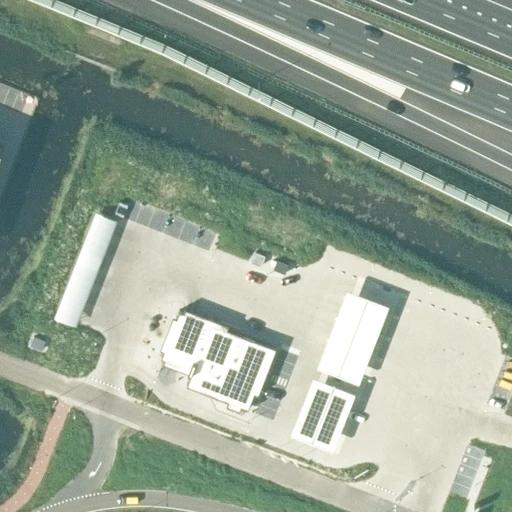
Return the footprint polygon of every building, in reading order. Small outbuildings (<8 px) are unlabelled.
[(76,324),(117,218),(95,209),(53,315),(76,324)] [(358,261),(345,293),(386,309),(399,277),(358,261)] [(404,279),(399,292),(436,306),(441,293),(404,279)] [(317,363),(358,379),(365,362),(388,302),(347,286),(323,346),(317,363)] [(164,349),(161,356),(164,357),(175,361),(189,367),(187,371),(191,372),(187,383),(228,400),(241,405),(248,407),(254,392),(270,350),(274,351),(276,346),(227,327),(212,321),(214,317),(209,315),(207,319),(194,314),(182,309),(179,308),(177,316),(164,349)] [(354,390),(313,374),(291,430),(332,446),(354,390)]
